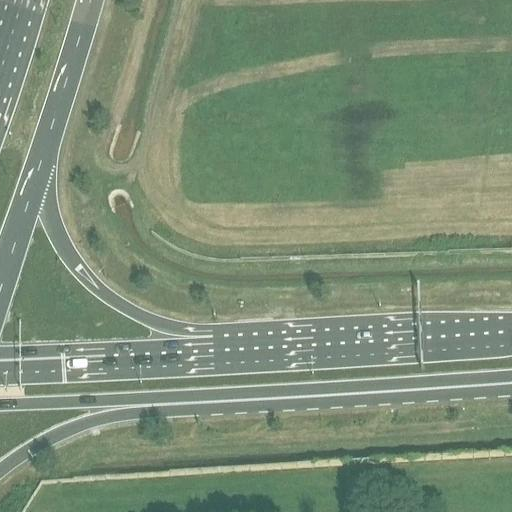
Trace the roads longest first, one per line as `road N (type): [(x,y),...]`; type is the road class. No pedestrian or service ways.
road 1 (primary): [(126,407),(511,383)]
road 2 (primary): [(511,332),(228,350)]
road 3 (primary): [(228,350),(161,327),(101,293),(67,255),(33,176)]
road 4 (primary): [(228,350),(0,360)]
road 5 (secondary): [(33,176),(93,0)]
road 6 (primary): [(0,470),(27,449),(126,407)]
road 7 (primary): [(0,405),(126,407)]
